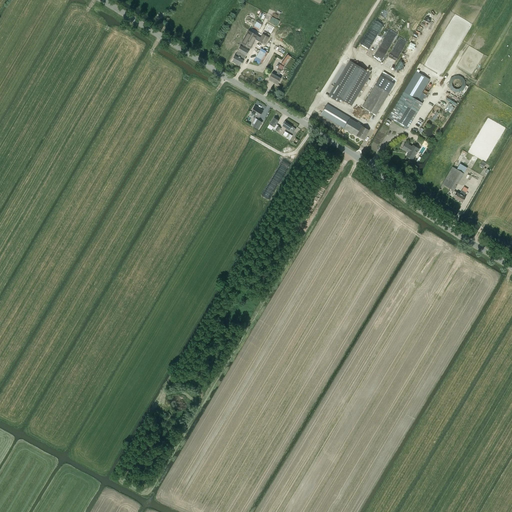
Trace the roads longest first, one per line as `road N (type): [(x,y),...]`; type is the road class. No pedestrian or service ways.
road 1 (tertiary): [(511,266),(441,224),(351,153),(101,0)]
road 2 (track): [(203,399),(351,153)]
road 3 (track): [(303,122),(379,0)]
